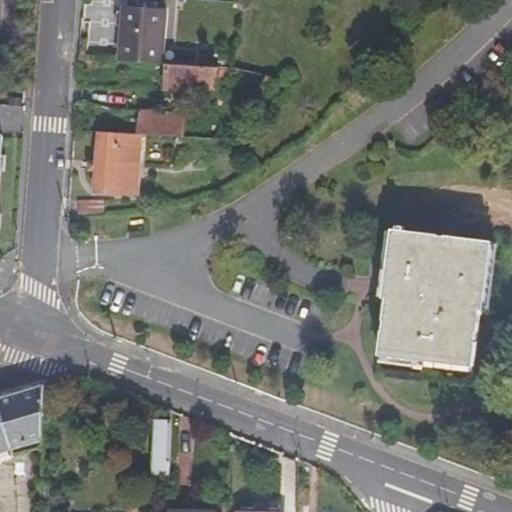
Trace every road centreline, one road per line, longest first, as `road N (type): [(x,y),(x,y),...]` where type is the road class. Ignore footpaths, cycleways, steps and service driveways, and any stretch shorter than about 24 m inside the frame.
road 1 (residential): [(42,257),(130,260),(187,241),(352,138),(511,4)]
road 2 (tertiary): [(385,466),(37,338)]
road 3 (residential): [(60,0),(42,257)]
road 4 (tertiary): [(506,511),(385,466)]
